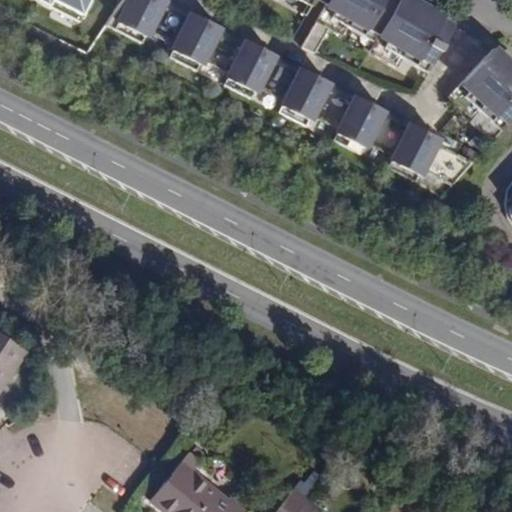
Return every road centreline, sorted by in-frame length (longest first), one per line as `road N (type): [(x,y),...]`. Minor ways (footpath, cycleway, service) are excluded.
road 1 (secondary): [(511,360),(0,107)]
road 2 (secondary): [(0,182),(446,404),(511,429)]
